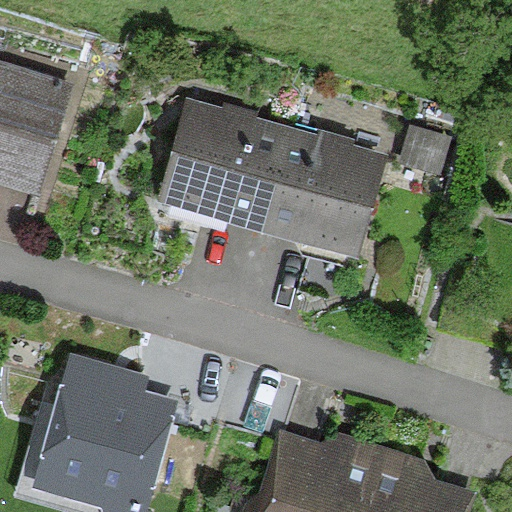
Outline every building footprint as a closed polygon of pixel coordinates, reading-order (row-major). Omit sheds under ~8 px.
[(0,183),(36,194),(71,85),(0,62),(0,183)] [(186,97),(157,200),(360,257),(389,153),(186,97)] [(457,139),(412,126),(401,162),(446,175),(457,139)] [(148,378),(73,356),(35,489),(104,510),(104,511),(147,511),(181,398),(145,388),(148,378)] [(283,431),(262,497),(250,504),(246,511),(472,511),(478,496),(441,483),(430,460),(343,437),(322,443),(283,431)]
